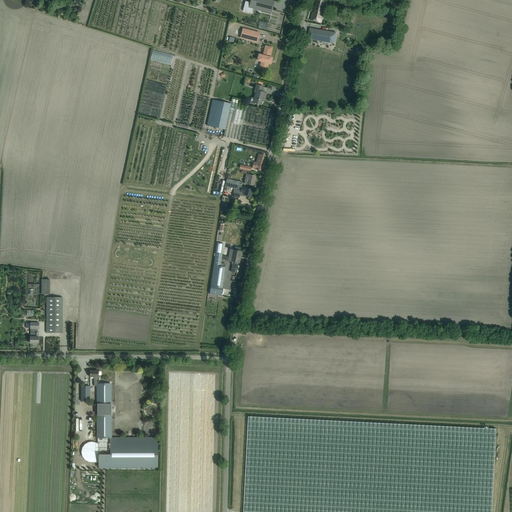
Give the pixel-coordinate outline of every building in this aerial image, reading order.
[(245,1),(243,11),(248,12),(252,13),(253,9),(266,12),(271,14),(274,0),(250,0),(250,3),(245,1)] [(325,2),(322,1),(318,0),(316,0),(313,13),(312,13),(310,20),(321,23),(324,12),(325,11),(323,10),(325,2)] [(270,28),(271,22),(263,19),(261,25),(270,28)] [(324,36),(325,31),(309,28),(307,39),(323,42),(323,40),(329,41),(328,42),(334,44),(336,33),(330,32),(329,36),(324,36)] [(242,29),(240,38),(257,42),(259,33),(242,29)] [(259,68),(258,71),(263,73),(265,74),(266,70),(268,70),(269,66),(268,65),(270,58),(263,55),(261,63),(255,61),(254,66),(259,68)] [(251,102),(253,103),(256,104),(261,105),(263,98),(265,98),(266,93),(261,92),(263,87),(258,85),(256,85),(255,90),(256,91),(254,98),(252,97),(251,98),(250,101),(251,102)] [(207,126),(225,130),(223,137),(239,140),(239,141),(264,147),(271,111),(246,106),(246,105),(237,103),(238,101),(232,99),(231,104),(212,100),(207,126)] [(265,156),(261,155),(258,154),(256,162),(253,162),(252,169),(255,169),(257,170),(261,171),(265,156)] [(247,171),(239,169),(239,170),(241,170),(241,173),(242,173),(246,174),(244,184),(248,185),(253,186),(255,176),(250,175),(246,174),(247,171)] [(241,186),(235,184),(226,182),(225,187),(233,189),(234,190),(234,191),(233,197),(239,198),(239,194),(250,197),(252,190),(245,188),(245,189),(241,188),(241,186)] [(209,293),(209,294),(221,296),(222,289),(225,267),(220,266),(221,259),(222,255),(222,252),(223,244),(217,243),(216,251),(209,293)] [(222,255),(221,259),(228,260),(227,261),(233,262),(231,272),(236,273),(239,263),(240,256),(241,255),(241,253),(241,252),(239,251),(240,247),(235,246),(234,250),(230,249),(228,257),(222,255)] [(50,294),(49,280),(41,280),(41,294),(50,294)] [(62,333),(62,318),(62,298),(46,298),(46,333),(62,333)] [(30,332),(30,338),(30,343),(38,343),(38,337),(38,333),(37,333),(37,329),(38,329),(38,323),(30,323),(30,329),(30,332)] [(37,430),(38,369),(26,368),(26,375),(21,375),(21,388),(16,388),(16,394),(14,394),(13,407),(19,407),(19,425),(24,425),(30,425),(30,430),(37,430)] [(98,371),(90,371),(90,376),(90,377),(93,377),(94,377),(94,386),(98,386),(98,384),(98,377),(98,375),(100,375),(101,375),(101,372),(100,371),(98,371)] [(98,386),(98,438),(110,438),(110,384),(98,384),(98,386)] [(89,386),(81,386),(81,401),(89,401),(89,392),(89,386)] [(492,511),(497,429),(253,417),(248,416),(243,511),(492,511)] [(80,447),(78,451),(79,453),(79,455),(79,457),(80,459),(82,460),(85,461),(87,461),(89,461),(89,465),(156,465),(158,439),(110,438),(98,438),(90,438),(89,445),(86,445),(83,445),(80,447)]
